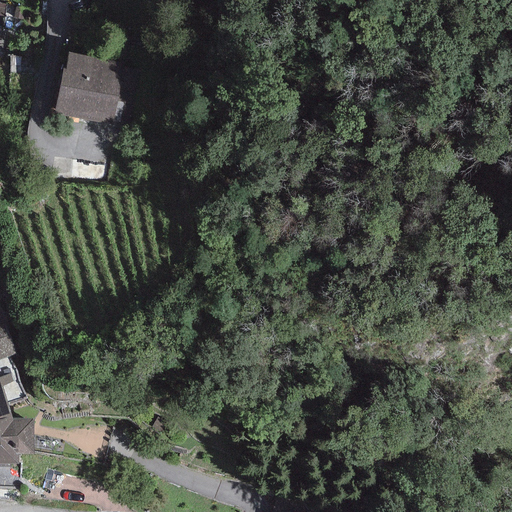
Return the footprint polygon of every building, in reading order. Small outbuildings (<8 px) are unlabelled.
[(125,65),(68,52),(64,70),(63,70),(54,112),(112,125),(125,65)] [(33,57),(0,56),(0,90),(32,91),(33,57)] [(70,159),(68,179),(104,182),(106,162),(70,159)] [(20,352),(8,315),(0,317),(0,376),(16,372),(9,356),(20,352)] [(34,455),(33,419),(12,419),(6,404),(25,397),(16,372),(0,376),(0,464),(17,463),(18,454),(34,455)]
